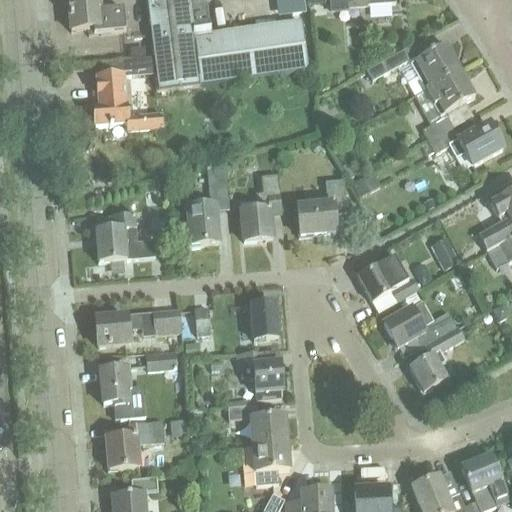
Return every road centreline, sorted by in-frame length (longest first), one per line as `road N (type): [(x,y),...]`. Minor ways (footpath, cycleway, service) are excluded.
road 1 (residential): [(44,302),(14,0)]
road 2 (residential): [(316,316),(309,289),(294,277),(44,302)]
road 3 (residential): [(316,316),(300,330),(313,454),(417,450)]
road 4 (residential): [(62,511),(44,302)]
road 5 (residential): [(417,450),(337,321),(316,316)]
